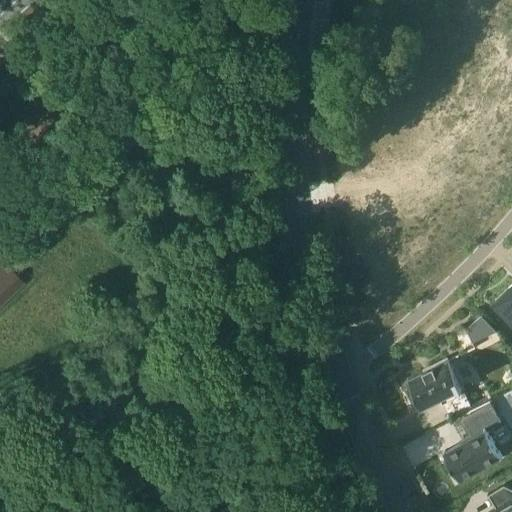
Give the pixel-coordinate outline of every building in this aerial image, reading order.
[(0,303),(22,282),(13,273),(3,262),(0,265),(0,303)] [(511,284),(496,301),(511,317),(511,284)] [(482,315),(467,329),(473,342),(497,330),(482,315)] [(449,358),(408,379),(422,407),(441,398),(448,412),(452,420),(474,409),(449,358)] [(448,457),(444,460),(454,476),(458,473),(462,480),(463,480),(462,478),(501,455),(502,457),(503,456),(488,429),(501,421),(491,403),(462,419),(472,437),(446,451),(446,450),(444,451),(448,457)] [(503,504),(489,511),(511,511),(511,487),(504,484),(494,490),(503,504)]
